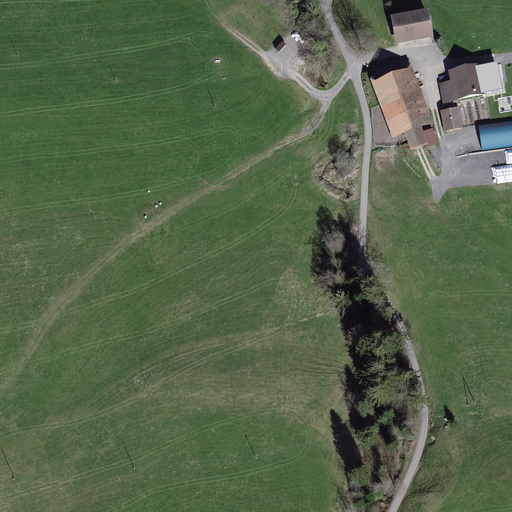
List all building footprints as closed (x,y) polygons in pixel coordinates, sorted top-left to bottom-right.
[(429,14),(391,20),(396,47),(433,41),(429,14)] [(434,126),(411,66),(370,81),(393,142),(405,140),(411,155),(428,148),(422,133),(434,126)] [(439,86),(443,105),(488,97),(482,67),(448,74),(450,84),(439,86)] [(459,109),(440,113),(445,133),(464,130),(459,109)] [(511,120),(479,125),(482,151),(511,147),(511,120)] [(488,157),(489,166),(511,162),(511,154),(501,156),(501,155),(488,157)] [(343,182),(360,170),(355,163),(338,174),(343,182)]
